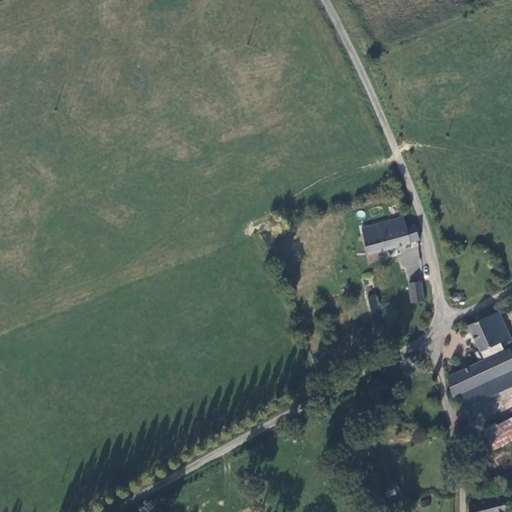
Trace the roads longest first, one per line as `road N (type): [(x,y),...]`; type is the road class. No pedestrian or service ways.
road 1 (unclassified): [(115,511),(436,330)]
road 2 (unclassified): [(436,330),(435,278),(420,213),(325,0)]
road 3 (unclassified): [(436,330),(463,511)]
